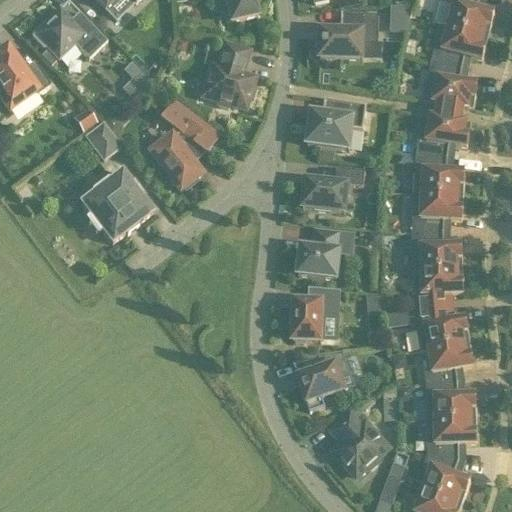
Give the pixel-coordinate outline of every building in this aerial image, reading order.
[(92,0),(104,13),(117,0),(127,0),(134,8),(142,0),(92,0)] [(223,0),(230,27),(256,21),(251,0),(223,0)] [(313,0),(315,8),(329,5),(328,1),(334,0),(313,0)] [(453,9),(448,31),(488,41),(494,17),(476,13),(479,0),(447,0),(446,7),(453,9)] [(391,11),(391,36),(406,37),(412,10),(391,11)] [(78,16),(69,24),(59,13),(46,25),(44,24),(40,28),(42,29),(31,40),(43,52),(45,50),(58,63),(73,48),(88,63),(106,45),(78,16)] [(319,54),(319,63),(362,63),(363,46),(378,47),(378,19),(362,18),(362,35),(320,34),(320,42),(319,42),(316,42),(316,54),(319,54)] [(482,65),(488,41),(448,31),(442,53),(435,51),(431,67),(461,73),(464,61),(482,65)] [(174,52),(180,54),(185,52),(187,46),(177,43),(174,52)] [(228,112),(231,109),(244,113),(247,105),(251,104),(254,94),(251,90),(254,82),(241,78),(243,70),(244,70),(249,55),(224,48),(217,71),(211,69),(202,100),(217,105),(218,109),(228,112)] [(33,66),(21,74),(6,53),(0,56),(0,103),(8,115),(35,96),(37,99),(50,90),(33,66)] [(428,81),(424,104),(436,106),(435,112),(435,113),(434,121),(422,119),(418,145),(416,159),(447,162),(449,150),(466,153),(472,120),(472,117),(473,114),(477,89),(459,86),(461,73),(431,67),(429,81),(428,81)] [(151,86),(141,76),(129,89),(139,98),(151,86)] [(363,135),(366,110),(325,104),(323,118),(311,117),(307,149),(349,155),(352,134),(363,135)] [(203,156),(204,157),(217,140),(173,106),(164,117),(180,138),(172,144),(170,142),(149,158),(160,171),(157,173),(157,172),(156,173),(162,188),(163,187),(170,184),(178,195),(182,192),(184,195),(197,185),(195,183),(199,180),(191,168),(203,156)] [(95,127),(87,115),(74,124),(82,136),(95,127)] [(110,138),(119,131),(111,122),(103,128),(110,138)] [(103,164),(119,152),(102,129),(86,142),(103,164)] [(415,174),(413,198),(463,201),(464,176),(446,175),(447,162),(416,159),(415,174)] [(301,199),(304,199),(302,213),(345,217),(348,190),(363,191),(365,176),(337,173),(335,187),(305,184),(305,187),(302,186),(301,199)] [(372,173),(372,180),(375,185),(383,185),(383,174),(372,173)] [(97,237),(101,234),(111,248),(139,229),(138,227),(152,217),(132,190),(131,190),(121,176),(93,196),(94,197),(80,207),(91,221),(87,224),(97,237)] [(461,226),(463,201),(413,198),(412,223),(413,223),(412,237),(443,237),(443,225),(461,226)] [(313,253),(301,251),(299,263),(296,265),(295,273),(298,276),(297,279),(336,284),(339,259),(352,260),(355,239),(315,235),(313,253)] [(370,237),(369,243),(375,249),(380,249),(381,237),(370,237)] [(412,251),(413,276),(462,274),(461,250),(443,250),(443,237),(412,237),(412,251)] [(463,299),(462,274),(413,276),(413,301),(414,301),(415,315),(445,312),(445,300),(463,299)] [(293,305),(292,345),(338,346),(340,295),(308,292),(308,305),(293,305)] [(385,320),(384,313),(383,302),(370,302),(367,302),(370,322),(385,320)] [(447,326),(445,312),(415,315),(417,330),(416,330),(420,355),(428,354),(469,347),(465,323),(447,326)] [(402,319),(385,321),(387,333),(404,330),(402,319)] [(424,377),(426,389),(457,387),(455,374),(473,372),(469,347),(428,354),(431,376),(424,377)] [(322,372),(297,381),(310,416),(325,411),(322,402),(344,394),(340,380),(349,377),(342,356),(317,359),(322,372)] [(426,424),(426,425),(476,424),(475,400),(457,400),(457,387),(426,389),(426,403),(434,402),(434,424),(426,424)] [(396,392),(383,399),(384,426),(397,426),(396,392)] [(423,422),(422,404),(412,405),(413,422),(423,422)] [(362,432),(349,418),(330,435),(343,449),(334,457),(356,481),(367,472),(371,473),(377,467),(377,463),(388,453),(366,429),(362,432)] [(476,449),(476,424),(426,425),(427,450),(428,450),(428,459),(458,464),(458,449),(476,449)] [(431,473),(423,494),(461,509),(470,485),(453,479),(458,464),(428,459),(424,470),(431,473)] [(402,486),(407,473),(394,468),(389,481),(402,486)] [(391,508),(400,486),(388,482),(380,504),(391,508)] [(460,511),(461,509),(423,494),(416,511),(460,511)]
